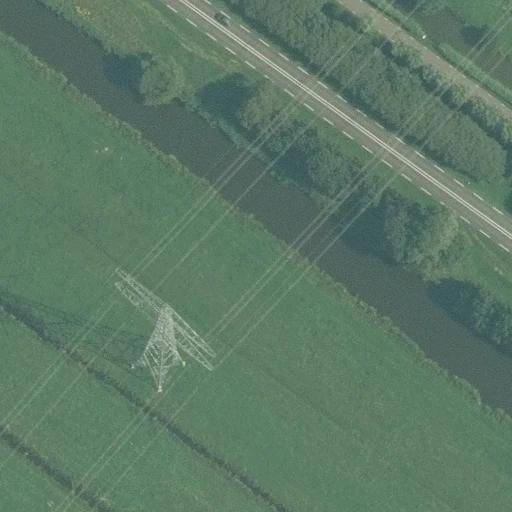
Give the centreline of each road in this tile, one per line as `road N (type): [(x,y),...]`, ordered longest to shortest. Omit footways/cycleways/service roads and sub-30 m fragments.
road 1 (primary): [(511,238),(180,0)]
road 2 (unclassified): [(511,121),(346,0)]
